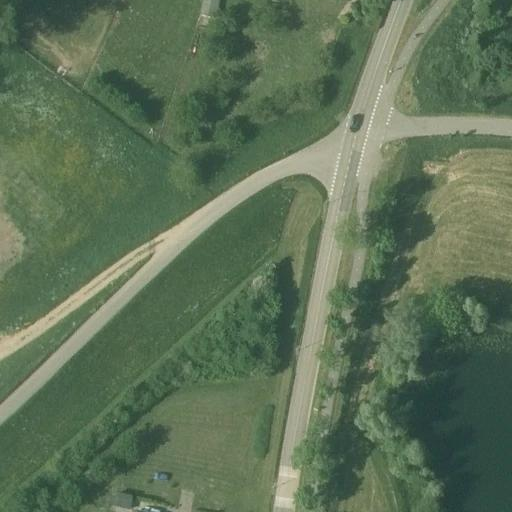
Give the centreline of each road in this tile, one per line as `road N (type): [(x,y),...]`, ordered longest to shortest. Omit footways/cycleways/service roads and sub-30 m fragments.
road 1 (unclassified): [(0,413),(204,218),(251,185),(357,136)]
road 2 (tertiary): [(282,511),(357,136)]
road 3 (track): [(192,230),(148,249),(0,357)]
road 4 (unclassified): [(511,129),(421,126),(357,136)]
road 5 (tertiary): [(357,136),(400,0)]
